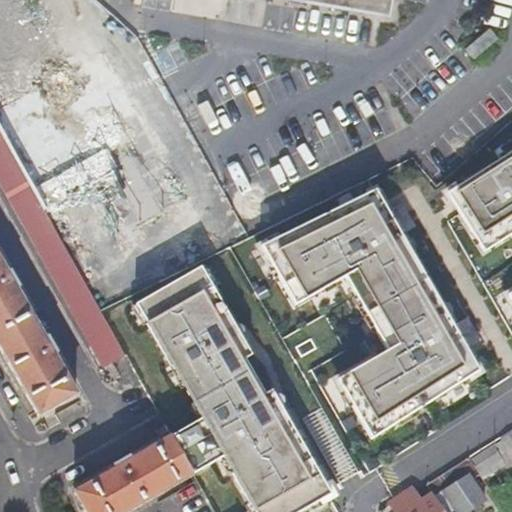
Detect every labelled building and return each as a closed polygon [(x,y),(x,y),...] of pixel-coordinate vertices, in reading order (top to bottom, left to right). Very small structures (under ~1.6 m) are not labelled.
[(267,0),(389,22),(392,0),(267,0)] [(467,52),(475,62),(499,42),(491,32),(467,52)] [(0,145),(26,196),(37,215),(82,191),(112,243),(182,204),(98,57),(0,109),(0,145)] [(120,360),(37,215),(26,196),(0,145),(0,187),(103,371),(120,360)] [(489,254),(511,239),(511,157),(451,197),(489,254)] [(376,442),(483,374),(470,351),(457,329),(405,238),(391,214),(379,193),(265,250),(298,309),(349,280),(392,354),(341,383),(376,442)] [(391,214),(405,238),(420,229),(405,205),(391,214)] [(0,354),(34,417),(71,396),(0,264),(0,354)] [(168,442),(188,476),(217,459),(247,511),(307,511),(327,501),(273,408),(266,412),(260,401),(239,366),(246,362),(196,275),(132,312),(166,370),(169,368),(200,423),(168,442)] [(457,329),(470,351),(486,341),(472,319),(457,329)] [(266,412),(273,408),(266,397),(260,401),(266,412)] [(483,469),(490,480),(511,463),(511,461),(498,440),(474,455),(483,469)] [(91,511),(121,511),(188,476),(168,442),(82,488),(91,511)] [(470,476),(483,469),(474,455),(429,484),(438,497),(449,491),(463,511),(485,498),(470,476)] [(446,511),(438,497),(420,507),(409,494),(391,504),(394,511),(446,511)]
